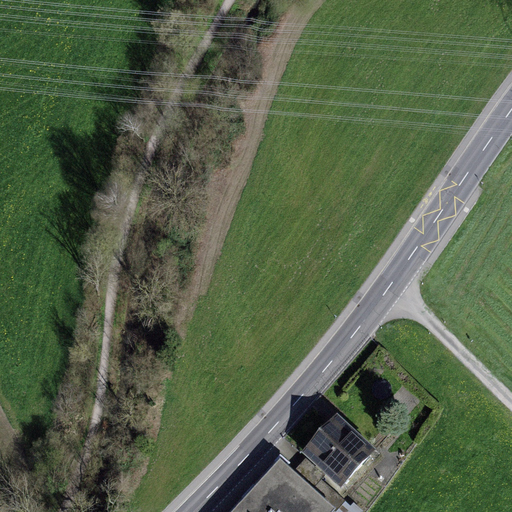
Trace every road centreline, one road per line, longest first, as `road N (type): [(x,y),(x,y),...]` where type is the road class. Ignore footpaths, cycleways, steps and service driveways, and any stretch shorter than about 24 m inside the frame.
road 1 (tertiary): [(511,111),(384,297),(193,511)]
road 2 (track): [(511,398),(416,312),(384,297)]
